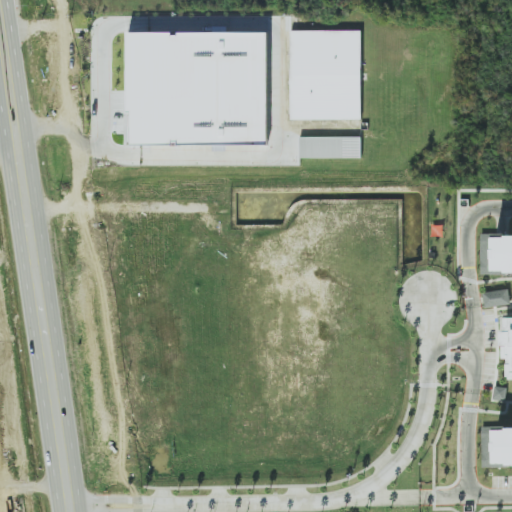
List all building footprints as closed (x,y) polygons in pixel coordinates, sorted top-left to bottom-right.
[(361,120),(362,31),(291,30),(290,119),(361,120)] [(268,33),(173,33),(173,32),(130,32),(130,145),(268,144),(268,33)] [(362,137),(300,136),(300,157),(362,158),(362,137)] [(481,274),(511,273),(511,234),(481,235),(481,274)] [(485,308),(511,304),(509,289),(483,292),(485,308)] [(507,377),(511,376),(511,317),(502,318),(502,330),(501,330),(501,358),(507,358),(507,377)] [(507,388),(495,386),(494,399),(506,401),(507,388)] [(511,427),(494,428),(495,467),(511,466),(511,427)]
